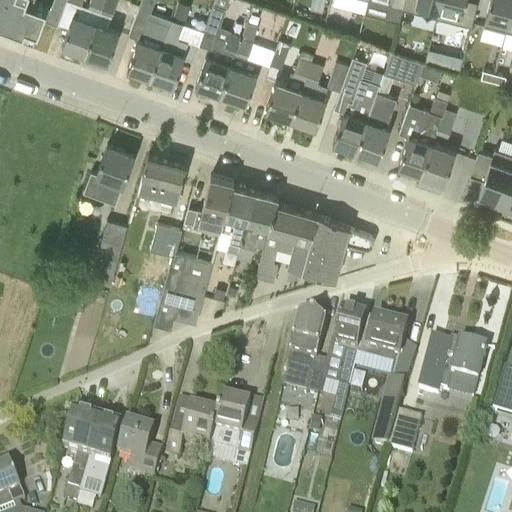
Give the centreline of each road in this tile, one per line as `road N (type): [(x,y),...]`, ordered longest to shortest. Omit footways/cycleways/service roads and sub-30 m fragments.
road 1 (residential): [(465,240),(0,60)]
road 2 (residential): [(0,416),(206,325),(430,258),(465,240)]
